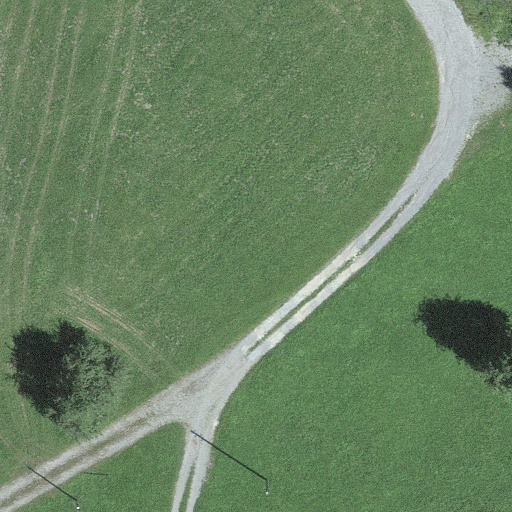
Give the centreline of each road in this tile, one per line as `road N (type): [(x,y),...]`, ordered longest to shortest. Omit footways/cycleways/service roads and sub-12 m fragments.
road 1 (track): [(423,0),(456,67),(454,119),(431,169),(386,228),(222,373),(0,508)]
road 2 (track): [(182,511),(222,373)]
